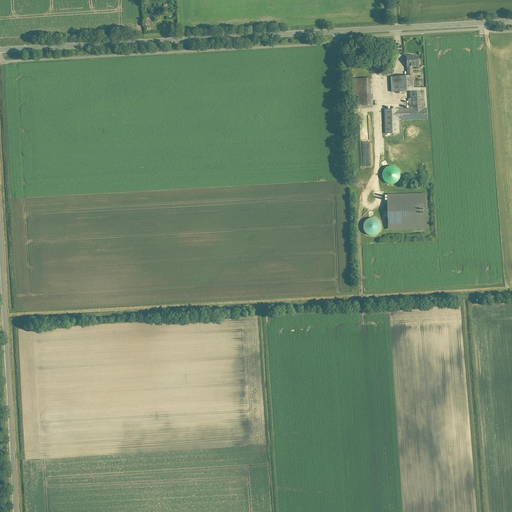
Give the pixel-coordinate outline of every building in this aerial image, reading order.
[(389,92),(409,92),(409,110),(383,111),(383,135),(399,135),(399,120),(426,120),(426,110),(426,89),(412,89),(411,68),(418,68),(418,57),(405,57),(405,68),(406,68),(406,78),(388,79),(389,92)] [(371,78),(350,79),(352,107),(372,106),(371,78)] [(403,135),(406,138),(408,139),(411,139),(413,138),(415,135),(416,132),(415,129),(413,127),(409,126),(407,127),(404,129),(403,132),(403,135)] [(422,196),(386,196),(387,230),(423,230),(422,196)] [(362,232),(363,235),(368,237),(374,237),(377,235),(379,232),(380,227),(378,223),(375,220),(370,219),(366,220),(362,224),(361,228),(362,232)]
